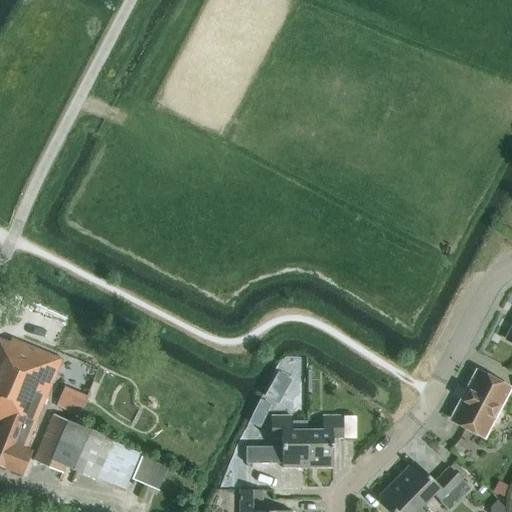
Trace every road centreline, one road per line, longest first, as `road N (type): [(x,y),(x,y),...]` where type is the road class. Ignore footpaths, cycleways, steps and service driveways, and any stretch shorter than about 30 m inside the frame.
road 1 (residential): [(341,511),(345,487),(432,394),(495,279),(511,267)]
road 2 (unclassified): [(0,268),(69,105),(126,0)]
